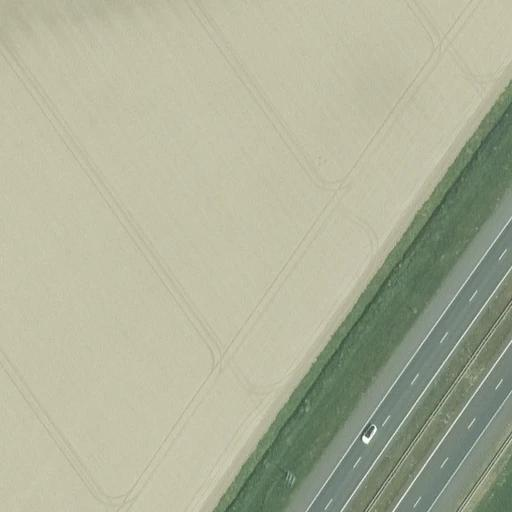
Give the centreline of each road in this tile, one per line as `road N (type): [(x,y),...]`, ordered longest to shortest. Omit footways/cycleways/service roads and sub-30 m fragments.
road 1 (motorway): [(511,241),(323,511)]
road 2 (motorway): [(412,511),(511,367)]
